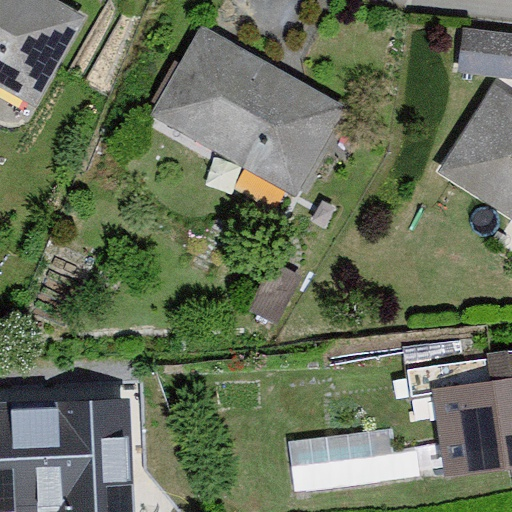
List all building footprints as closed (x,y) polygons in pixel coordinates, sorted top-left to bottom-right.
[(85,18),(51,0),(0,0),(0,85),(36,106),(85,18)] [(359,108),(219,23),(166,112),(306,196),(359,108)] [(511,28),(474,25),(470,68),(511,71),(511,28)] [(511,91),(499,85),(448,175),(511,210),(511,91)] [(511,368),(449,378),(465,479),(511,471),(511,368)] [(136,511),(129,390),(0,397),(0,504),(70,500),(71,510),(76,511),(136,511)] [(417,425),(291,444),(297,490),(424,471),(417,425)]
